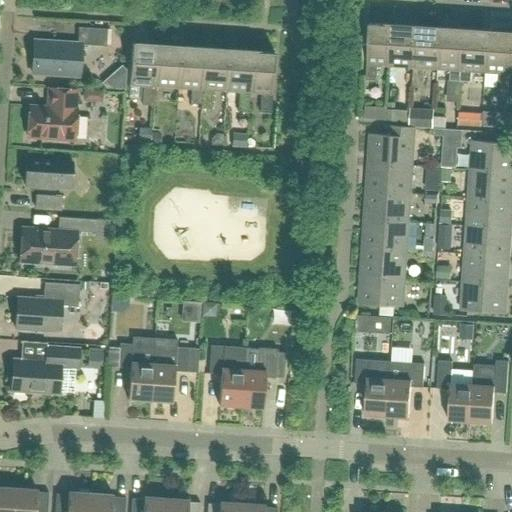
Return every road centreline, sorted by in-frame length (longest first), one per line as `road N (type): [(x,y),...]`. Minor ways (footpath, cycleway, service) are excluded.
road 1 (residential): [(0,441),(60,432),(511,462)]
road 2 (residential): [(0,131),(8,0)]
